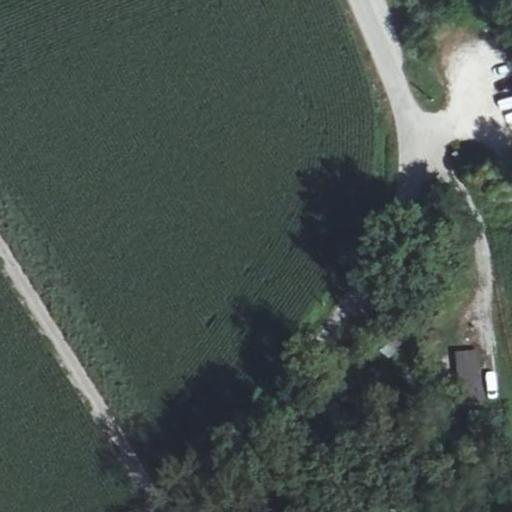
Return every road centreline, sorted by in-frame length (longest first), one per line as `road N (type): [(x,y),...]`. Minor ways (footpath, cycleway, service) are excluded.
road 1 (unclassified): [(211,511),(389,251),(414,194),(425,151),(361,0)]
road 2 (track): [(425,151),(461,193),(475,228),(484,338)]
